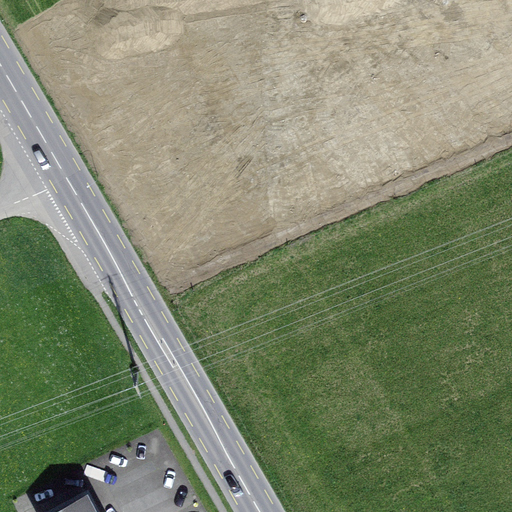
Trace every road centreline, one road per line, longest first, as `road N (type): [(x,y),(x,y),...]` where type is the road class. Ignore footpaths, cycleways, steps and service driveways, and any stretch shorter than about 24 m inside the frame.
road 1 (primary): [(67,179),(257,511)]
road 2 (primary): [(0,66),(67,179)]
